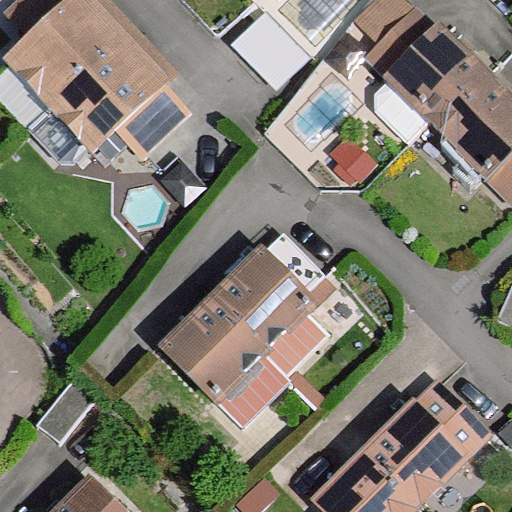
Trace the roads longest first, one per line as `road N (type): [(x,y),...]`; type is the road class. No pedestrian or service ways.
road 1 (residential): [(511,258),(453,318),(511,375)]
road 2 (residential): [(241,110),(139,0)]
